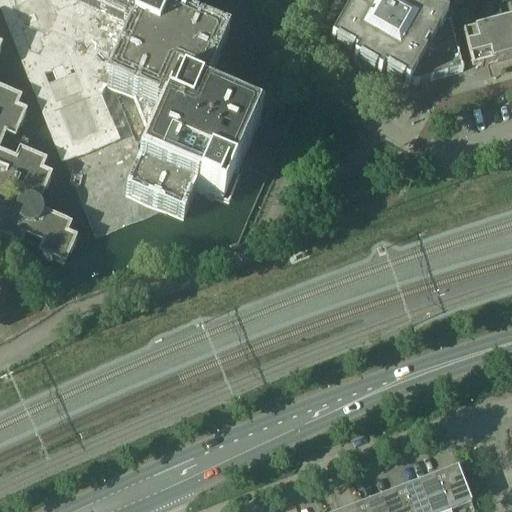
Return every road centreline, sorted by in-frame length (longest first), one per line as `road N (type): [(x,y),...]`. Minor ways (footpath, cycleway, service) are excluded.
road 1 (secondary): [(146,494),(413,378),(511,346)]
road 2 (residential): [(227,511),(474,418)]
road 3 (residential): [(448,151),(430,152),(295,78),(328,0)]
